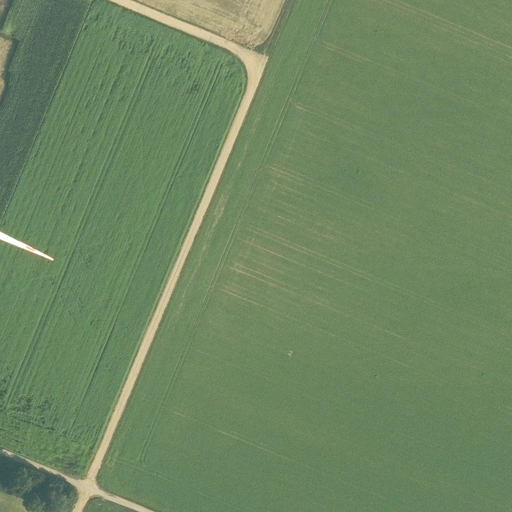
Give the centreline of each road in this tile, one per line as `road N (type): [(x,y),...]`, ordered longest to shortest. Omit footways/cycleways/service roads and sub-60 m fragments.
road 1 (track): [(263,59),(76,511)]
road 2 (track): [(146,511),(0,451)]
road 3 (track): [(119,0),(263,59)]
